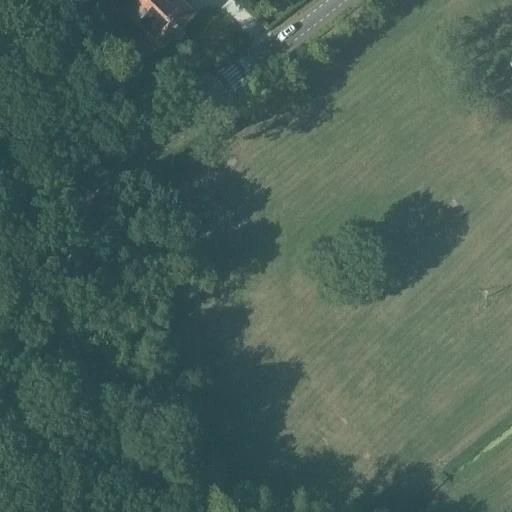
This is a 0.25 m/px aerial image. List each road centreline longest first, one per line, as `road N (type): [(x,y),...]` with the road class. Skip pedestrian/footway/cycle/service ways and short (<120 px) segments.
road 1 (tertiary): [(172,511),(108,422),(74,341),(68,269),(94,193)]
road 2 (tertiary): [(94,193),(134,150),(338,0)]
road 3 (residential): [(94,193),(54,168),(88,0)]
